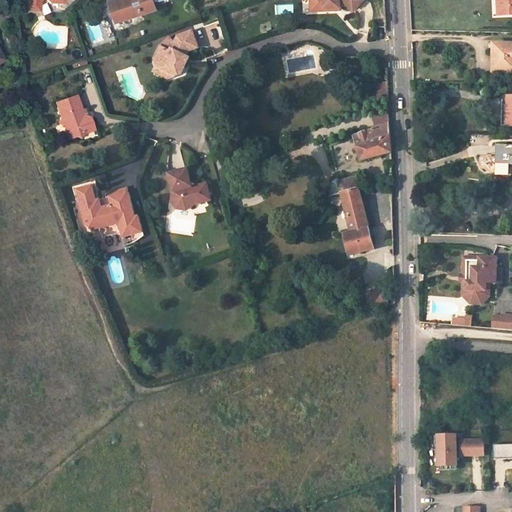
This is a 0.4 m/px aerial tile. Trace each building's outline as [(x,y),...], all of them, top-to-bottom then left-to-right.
[(158,9),(157,6),(154,0),(110,0),(112,6),(114,6),(117,16),(116,16),(118,23),(125,21),(124,19),(158,9)] [(300,0),(301,9),(314,8),(314,15),(324,14),(324,9),(330,9),(337,9),(343,16),(355,6),(349,0),(300,0)] [(511,13),(511,0),(501,0),(502,14),(511,13)] [(40,11),(40,2),(29,1),(29,11),(40,11)] [(199,48),(194,32),(179,36),(176,42),(172,40),(162,47),(155,60),(157,66),(170,73),(169,79),(182,74),(187,66),(182,63),(186,57),(187,58),(190,51),(199,48)] [(511,43),(495,44),(495,51),(499,51),(498,72),(511,72),(511,43)] [(187,58),(186,57),(182,63),(187,66),(191,60),(187,58)] [(170,73),(157,66),(154,71),(169,79),(170,73)] [(84,115),(76,95),(56,102),(61,116),(66,119),(64,125),(69,137),(87,131),(86,128),(92,126),(89,117),(84,115)] [(511,96),(509,96),(509,98),(503,98),(503,110),(509,110),(508,125),(511,125),(511,96)] [(390,125),(355,136),(363,161),(392,152),(390,125)] [(511,146),(498,146),(498,162),(511,163),(511,146)] [(189,170),(169,174),(173,191),(172,200),(177,208),(186,209),(191,205),(211,200),(207,185),(196,187),(191,183),(189,170)] [(360,188),(357,178),(339,182),(342,193),(360,188)] [(132,234),(143,231),(139,215),(135,216),(129,191),(128,191),(110,195),(96,199),(92,185),(77,189),(86,226),(92,230),(119,223),(125,244),(133,241),(132,234)] [(127,187),(109,191),(110,195),(128,191),(127,187)] [(360,188),(342,193),(352,232),(340,235),(342,242),(347,241),(350,252),(350,255),(375,248),(360,188)] [(144,234),(143,231),(132,234),(133,241),(135,240),(139,237),(144,234)] [(491,282),(487,282),(487,295),(482,300),(474,301),(468,295),(468,282),(474,282),(474,268),(481,268),(481,258),(481,257),(464,257),(464,275),(461,275),(461,283),(464,283),(464,296),(472,304),(483,304),(491,296),(491,282)] [(491,282),(502,282),(502,268),(497,268),(498,258),(481,258),(481,268),(474,268),(474,282),(468,282),(468,295),(474,301),(482,300),(487,295),(487,282),(491,282)] [(491,329),(511,329),(511,314),(491,314),(491,329)] [(437,437),(438,468),(459,467),(458,458),(485,457),(485,440),(458,441),(457,435),(437,437)] [(511,445),(494,445),(494,460),(511,459),(511,445)]
